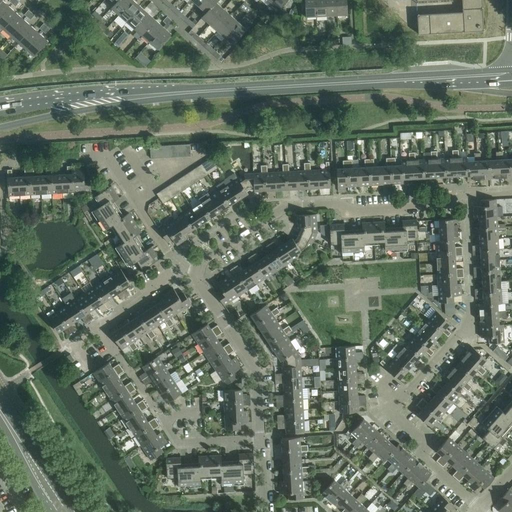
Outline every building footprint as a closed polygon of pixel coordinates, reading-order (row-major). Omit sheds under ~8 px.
[(0,2),(0,17),(9,7),(2,1),(2,0),(0,2)] [(118,0),(115,4),(111,8),(119,15),(133,0),(132,0),(118,0)] [(140,7),(133,0),(119,15),(126,22),(140,7)] [(165,0),(163,0),(162,2),(169,8),(172,5),(165,0)] [(204,0),(198,7),(206,13),(206,14),(216,3),(218,0),(204,0)] [(273,0),(271,3),(279,10),(288,0),(273,0)] [(316,17),(315,0),(304,0),(306,17),(316,17)] [(325,0),(315,0),(316,17),(326,16),(325,0)] [(335,0),(325,0),(326,16),(337,16),(335,0)] [(346,0),(335,0),(337,16),(347,15),(346,0)] [(418,28),(418,35),(483,31),(481,0),(415,0),(416,1),(432,0),(461,0),(462,12),(417,15),(418,28)] [(206,14),(206,13),(201,18),(209,25),(223,9),(216,3),(206,14)] [(172,5),(169,8),(177,15),(180,12),(172,5)] [(9,7),(0,17),(0,26),(3,29),(17,14),(9,7)] [(148,14),(140,7),(126,22),(134,29),(148,14)] [(223,9),(209,25),(217,32),(231,16),(223,9)] [(180,12),(177,15),(185,22),(187,19),(180,12)] [(17,14),(3,29),(11,36),(25,21),(17,14)] [(148,14),(134,29),(142,36),(155,21),(148,14)] [(231,16),(217,32),(225,38),(239,23),(231,16)] [(187,19),(185,22),(192,29),(195,26),(187,19)] [(25,21),(11,36),(18,43),(32,28),(25,21)] [(155,21),(142,36),(149,43),(163,27),(155,21)] [(239,23),(225,38),(233,46),(247,30),(239,23)] [(163,27),(149,43),(157,50),(171,34),(163,27)] [(32,28),(18,43),(26,50),(40,34),(32,28)] [(107,29),(104,33),(110,38),(113,34),(107,29)] [(188,33),(196,40),(198,37),(191,30),(188,33)] [(125,31),(114,44),(118,47),(129,35),(125,31)] [(40,34),(26,50),(34,57),(48,42),(40,34)] [(198,37),(196,40),(203,47),(206,44),(198,37)] [(206,44),(203,47),(211,54),(214,51),(206,44)] [(214,51),(211,54),(219,60),(221,57),(214,51)] [(141,53),(136,59),(139,61),(144,56),(141,53)] [(180,145),(170,146),(171,158),(181,157),(180,145)] [(190,145),(180,145),(181,157),(191,157),(190,145)] [(161,158),(160,146),(150,147),(151,159),(161,158)] [(170,146),(160,146),(161,158),(171,158),(170,146)] [(452,158),(456,158),(457,176),(467,176),(467,162),(467,158),(467,157),(459,158),(458,154),(452,154),(452,158)] [(431,159),(434,159),(435,178),(446,177),(445,159),(437,159),(437,155),(431,156),(431,159)] [(409,161),(412,160),(413,179),(424,178),(423,160),(415,160),(415,156),(409,157),(409,161)] [(496,160),(499,160),(500,178),(511,178),(510,159),(502,160),(502,156),(496,156),(496,160)] [(467,158),(467,162),(467,176),(467,180),(478,180),(477,161),(474,161),(474,158),(474,157),(467,158)] [(474,161),(477,161),(478,180),(489,179),(488,160),(481,161),(480,157),(474,158),(474,161)] [(211,158),(202,164),(208,174),(217,168),(211,158)] [(456,158),(452,158),(445,159),(446,177),(457,176),(456,158)] [(434,159),(431,159),(423,160),(424,178),(435,178),(434,159)] [(401,161),(401,165),(402,165),(402,179),(403,179),(413,179),(412,160),(409,161),(401,161)] [(496,160),(488,160),(489,179),(500,178),(499,160),(496,160)] [(326,170),(318,170),(319,189),(331,188),(329,162),(325,162),(326,170)] [(202,164),(193,170),(199,180),(208,174),(202,164)] [(402,165),(401,165),(391,166),(392,184),(403,184),(403,179),(402,179),(402,165)] [(391,166),(380,167),(381,185),(392,184),(391,166)] [(304,171),(307,171),(308,189),(319,189),(318,170),(311,171),(310,167),(304,167),(304,171)] [(369,167),(359,168),(360,186),(370,186),(369,167)] [(380,167),(369,167),(370,186),(381,185),(380,167)] [(283,172),(286,172),(287,191),(298,190),(297,171),(289,172),(289,168),(282,168),(283,172)] [(349,187),(348,168),(337,169),(338,188),(349,187)] [(359,168),(348,168),(349,187),(360,186),(359,168)] [(72,170),(72,172),(72,174),(73,174),(74,193),(91,192),(90,177),(84,177),(84,169),(72,170)] [(261,173),(264,173),(265,192),(276,191),(275,173),(267,173),(267,169),(261,170),(261,173)] [(193,170),(184,176),(190,186),(199,180),(193,170)] [(304,171),(297,171),(298,190),(308,189),(307,171),(304,171)] [(283,172),(275,173),(276,191),(287,191),(286,172),(283,172)] [(264,173),(261,173),(253,174),(254,187),(254,192),(265,192),(264,173)] [(72,174),(62,175),(63,193),(74,193),(73,174),(72,174)] [(244,174),(228,185),(238,200),(248,194),(245,189),(248,187),(254,187),(253,174),(244,174)] [(51,175),(40,176),(41,194),(52,194),(51,175)] [(62,175),(51,175),(52,194),(63,193),(62,175)] [(40,176),(30,177),(31,195),(41,194),(40,176)] [(184,176),(175,182),(181,192),(190,186),(184,176)] [(20,196),(19,177),(8,178),(9,196),(20,196)] [(30,177),(19,177),(20,196),(31,195),(30,177)] [(175,182),(166,188),(172,198),(181,192),(175,182)] [(228,185),(219,191),(229,206),(238,200),(228,185)] [(101,206),(94,210),(100,219),(115,209),(111,203),(114,202),(119,198),(111,186),(95,197),(101,206)] [(172,198),(166,188),(156,194),(159,197),(163,204),(172,198)] [(219,191),(210,196),(220,212),(229,206),(219,191)] [(210,196),(201,202),(211,218),(220,212),(210,196)] [(474,219),(478,218),(497,217),(496,199),(481,200),(481,206),(473,207),(474,219)] [(201,202),(192,208),(202,224),(211,218),(201,202)] [(192,208),(183,214),(193,230),(202,224),(192,208)] [(115,209),(100,219),(107,229),(113,225),(119,234),(135,223),(129,213),(121,218),(115,209)] [(183,214),(174,220),(184,236),(184,235),(193,230),(183,214)] [(304,230),(301,236),(313,242),(317,233),(316,214),(297,215),(298,227),(304,227),(304,230)] [(478,218),(479,229),(497,228),(497,224),(497,217),(478,218)] [(436,235),(439,234),(439,231),(458,230),(457,219),(439,220),(439,228),(435,228),(436,235)] [(184,236),(174,220),(159,230),(167,242),(172,239),(177,246),(187,239),(184,235),(184,236)] [(417,220),(402,221),(402,227),(403,230),(406,230),(407,240),(418,240),(417,220)] [(384,222),(373,223),(374,242),(384,242),(385,250),(396,249),(395,230),(385,231),(384,222)] [(134,237),(136,236),(141,232),(135,223),(119,234),(124,242),(118,246),(124,256),(139,246),(134,237)] [(352,251),(364,251),(364,243),(374,242),(373,223),(362,223),(362,232),(351,233),(352,251)] [(343,252),(341,231),(344,231),(344,224),(329,225),(330,245),(341,244),(342,252),(343,252)] [(497,228),(479,229),(479,240),(498,239),(498,231),(501,231),(501,224),(497,224),(497,228)] [(402,227),(395,227),(395,230),(396,249),(396,252),(407,251),(407,248),(407,240),(406,230),(403,230),(402,227)] [(439,231),(439,234),(440,241),(440,242),(454,241),(454,242),(458,241),(458,230),(439,231)] [(343,252),(352,251),(351,233),(344,233),(344,231),(341,231),(343,252)] [(292,239),(283,245),(293,260),(308,250),(313,242),(301,236),(298,241),(295,243),(292,239)] [(498,239),(479,240),(480,250),(499,249),(498,239)] [(435,242),(436,253),(455,252),(454,242),(454,241),(440,242),(440,241),(435,242)] [(270,254),(265,257),(275,272),(284,266),(274,251),(272,249),(269,244),(265,247),(270,254)] [(283,245),(274,251),(284,266),(293,260),(283,245)] [(124,256),(130,265),(137,261),(143,270),(159,259),(151,247),(144,252),(139,246),(124,256)] [(499,249),(480,250),(481,261),(499,260),(499,249)] [(455,252),(436,253),(437,264),(455,263),(455,252)] [(93,257),(88,260),(94,268),(103,263),(97,254),(93,257)] [(265,257),(256,263),(266,278),(275,272),(265,257)] [(473,268),(473,272),(500,271),(499,260),(481,261),(481,267),(473,268)] [(256,263),(247,269),(257,284),(266,278),(256,263)] [(455,263),(437,264),(437,274),(456,274),(455,263)] [(233,268),(238,275),(248,290),(257,284),(247,269),(242,272),(237,266),(233,268)] [(233,277),(229,280),(229,281),(239,296),(248,290),(238,275),(233,268),(229,271),(233,277)] [(112,276),(122,291),(126,298),(130,295),(126,289),(131,285),(121,270),(112,276)] [(500,271),(473,272),(474,277),(481,277),(482,283),(500,282),(500,271)] [(456,274),(437,274),(438,285),(456,284),(456,274)] [(118,294),(119,296),(122,300),(126,298),(122,291),(112,276),(102,282),(113,297),(118,294)] [(229,281),(229,280),(227,277),(217,283),(221,290),(216,293),(224,306),(239,296),(229,281)] [(290,277),(284,281),(288,287),(294,283),(290,277)] [(102,282),(93,288),(104,303),(108,310),(112,307),(110,304),(108,303),(108,301),(108,300),(113,297),(102,282)] [(474,289),(475,294),(501,293),(500,282),(482,283),(482,289),(474,289)] [(456,284),(438,285),(439,303),(454,302),(453,296),(461,295),(461,283),(456,284)] [(100,306),(101,308),(104,312),(108,310),(104,303),(93,288),(84,293),(95,309),(100,306)] [(163,295),(166,299),(166,298),(176,314),(191,304),(183,292),(178,295),(173,289),(163,295)] [(94,319),(90,312),(95,309),(84,293),(75,299),(85,315),(87,317),(90,321),(94,319)] [(483,298),(483,304),(483,305),(497,304),(502,304),(501,293),(475,294),(475,299),(483,298)] [(166,298),(166,299),(157,304),(167,320),(170,318),(176,314),(166,298)] [(75,299),(66,305),(76,321),(85,315),(75,299)] [(157,304),(148,310),(158,326),(165,322),(167,325),(172,321),(170,318),(167,320),(157,304)] [(479,304),(479,315),(498,314),(498,311),(497,304),(483,305),(483,304),(479,304)] [(66,305),(57,311),(67,327),(76,321),(66,305)] [(251,315),(257,325),(272,314),(270,312),(266,305),(251,315)] [(148,310),(139,316),(149,332),(152,330),(158,326),(148,310)] [(67,327),(57,311),(48,317),(58,333),(67,327)] [(436,311),(429,319),(442,332),(450,323),(436,311)] [(498,314),(479,315),(480,326),(499,325),(498,318),(502,317),(501,311),(498,311),(498,314)] [(272,314),(257,325),(263,334),(278,323),(274,317),(272,314)] [(139,316),(130,322),(140,338),(146,333),(149,337),(154,333),(152,330),(149,332),(139,316)] [(429,319),(421,327),(435,340),(442,332),(429,319)] [(130,322),(121,328),(131,343),(134,342),(140,338),(130,322)] [(278,323),(263,334),(269,343),(284,332),(282,330),(278,323)] [(192,334),(198,343),(213,333),(207,324),(192,334)] [(499,325),(480,326),(481,338),(489,337),(489,343),(504,343),(503,324),(499,325)] [(421,327),(414,335),(428,348),(435,340),(421,327)] [(131,343),(121,328),(112,334),(122,350),(128,345),(130,348),(136,345),(134,342),(131,343)] [(284,332),(269,343),(274,352),(290,342),(286,335),(284,332)] [(213,333),(198,343),(204,352),(219,342),(213,333)] [(414,335),(407,343),(421,356),(428,348),(414,335)] [(290,342),(274,352),(281,361),(282,360),(283,362),(283,367),(288,367),(301,367),(300,357),(296,350),(299,348),(299,345),(294,339),(290,342)] [(219,342),(204,352),(210,362),(225,351),(219,342)] [(398,354),(400,351),(414,364),(421,356),(407,343),(402,349),(399,347),(395,351),(398,354)] [(336,347),(337,359),(355,358),(355,346),(336,347)] [(178,347),(173,350),(177,357),(181,354),(182,354),(178,347)] [(472,347),(465,356),(479,368),(481,366),(486,360),(472,347)] [(225,351),(210,362),(216,371),(231,361),(231,360),(225,351)] [(398,354),(393,360),(406,372),(414,364),(400,351),(398,354)] [(71,354),(65,358),(69,364),(75,360),(71,354)] [(142,367),(146,372),(145,373),(144,375),(142,374),(139,376),(142,380),(164,366),(158,356),(142,367)] [(465,356),(458,364),(471,376),(476,371),(479,373),(484,368),(481,366),(479,368),(465,356)] [(358,357),(355,358),(337,359),(337,369),(356,368),(355,362),(363,362),(363,357),(358,357)] [(231,361),(216,371),(225,385),(238,377),(234,372),(241,368),(235,358),(231,360),(231,361)] [(140,359),(131,365),(134,369),(143,364),(140,359)] [(379,363),(385,368),(399,380),(406,372),(393,360),(388,365),(382,360),(379,363)] [(93,373),(100,382),(115,372),(109,363),(93,373)] [(458,364),(450,372),(464,384),(462,387),(465,389),(469,384),(466,382),(471,376),(458,364)] [(142,380),(145,384),(151,380),(154,385),(170,375),(164,366),(142,380)] [(282,367),(283,379),(301,377),(301,367),(288,367),(283,367),(282,367)] [(364,379),(364,374),(356,374),(356,368),(337,369),(338,380),(356,379),(359,379),(364,379)] [(115,372),(100,382),(106,391),(121,381),(115,372)] [(175,372),(170,375),(154,385),(160,394),(176,384),(181,380),(175,372)] [(443,380),(446,383),(457,392),(462,387),(464,384),(450,372),(443,380)] [(275,384),(283,383),(283,389),(302,388),(301,377),(283,379),(280,379),(275,379),(275,384)] [(498,378),(494,381),(499,386),(504,381),(500,377),(498,378)] [(356,379),(338,380),(339,391),(357,390),(356,379)] [(121,381),(106,391),(111,400),(127,390),(121,381)] [(446,383),(439,391),(453,403),(461,395),(457,392),(446,383)] [(156,402),(163,398),(166,403),(182,393),(176,384),(160,394),(158,395),(154,398),(156,402)] [(302,388),(283,389),(284,400),(303,399),(302,388)] [(224,401),(224,402),(250,400),(250,395),(242,396),(242,389),(236,390),(218,391),(219,401),(224,401)] [(127,390),(111,400),(117,409),(133,399),(127,390)] [(357,390),(339,391),(339,402),(358,401),(357,390)] [(439,391),(432,399),(446,411),(453,403),(439,391)] [(133,399),(117,409),(123,418),(139,408),(133,399)] [(276,405),(284,405),(285,411),(303,410),(303,399),(284,400),(282,400),(276,401),(276,405)] [(432,399),(425,407),(439,419),(446,411),(432,399)] [(250,400),(224,402),(225,412),(243,411),(243,406),(250,405),(250,400)] [(358,401),(339,402),(340,413),(358,412),(358,401)] [(498,408),(491,416),(505,429),(511,421),(511,406),(511,405),(504,413),(498,408)] [(439,419),(425,407),(417,415),(431,428),(439,419)] [(139,408),(123,418),(129,427),(145,417),(139,408)] [(277,417),(277,422),(304,421),(303,410),(285,411),(285,417),(277,417)] [(243,411),(225,412),(226,430),(235,430),(240,429),(240,423),(248,423),(247,411),(243,411)] [(483,425),(489,430),(482,438),(497,451),(507,440),(500,434),(505,429),(491,416),(483,425)] [(145,417),(129,427),(135,436),(151,426),(145,417)] [(359,445),(362,442),(359,440),(372,426),(363,419),(351,432),(357,438),(355,441),(359,445)] [(304,421),(277,422),(278,427),(286,427),(286,433),(304,432),(304,421)] [(151,426),(135,436),(141,445),(157,435),(151,426)] [(372,426),(359,440),(362,442),(368,447),(380,433),(372,426)] [(157,435),(141,445),(151,460),(163,452),(160,447),(167,443),(160,433),(157,435)] [(380,433),(368,447),(373,452),(371,455),(376,459),(378,457),(376,454),(388,441),(380,433)] [(436,451),(445,459),(457,445),(448,437),(436,451)] [(281,439),(282,450),(300,449),(300,446),(300,438),(281,439)] [(388,441),(376,454),(378,457),(384,462),(387,459),(387,458),(396,448),(396,447),(388,441)] [(387,458),(387,459),(392,463),(390,466),(395,470),(397,468),(395,466),(407,452),(398,444),(396,447),(396,448),(387,458)] [(300,449),(282,450),(282,461),(301,460),(301,452),(304,452),(304,445),(300,446),(300,449)] [(457,445),(445,459),(453,466),(465,452),(457,445)] [(395,466),(397,468),(403,473),(415,459),(407,452),(395,466)] [(465,452),(453,466),(461,473),(473,459),(465,452)] [(239,464),(232,464),(233,482),(236,482),(244,482),(244,474),(254,473),(253,453),(239,454),(239,464)] [(221,455),(210,456),(211,476),(221,475),(221,483),(233,482),(232,464),(221,465),(221,455)] [(199,466),(188,466),(189,485),(201,484),(200,476),(211,476),(210,456),(198,457),(199,466)] [(178,486),(179,486),(178,464),(181,464),(180,458),(166,458),(167,478),(178,478),(178,486)] [(415,459),(403,473),(408,478),(406,481),(411,485),(413,482),(411,480),(423,466),(415,459)] [(461,473),(468,480),(469,480),(481,466),(473,459),(461,473)] [(301,460),(282,461),(283,471),(302,470),(301,467),(301,460)] [(188,466),(181,467),(181,464),(178,464),(179,486),(184,485),(189,485),(188,466)] [(423,466),(411,480),(413,482),(419,487),(420,487),(425,481),(432,473),(423,466)] [(469,480),(468,480),(465,483),(474,491),(480,485),(484,489),(494,478),(481,466),(469,480)] [(283,471),(284,482),(302,481),(302,474),(306,473),(305,467),(301,467),(302,470),(283,471)] [(322,493),(330,501),(342,487),(340,485),(334,480),(322,493)] [(284,482),(279,482),(280,494),(288,493),(289,500),(303,499),(302,481),(284,482)] [(425,481),(420,487),(429,495),(435,490),(425,481)] [(342,487),(330,501),(338,508),(350,494),(345,489),(347,486),(343,482),(340,485),(342,487)] [(498,511),(499,511),(511,511),(511,485),(499,500),(504,504),(498,511)] [(432,496),(438,501),(431,510),(433,511),(450,511),(449,511),(453,506),(436,491),(432,496)] [(350,494),(338,508),(342,511),(349,511),(359,502),(356,499),(350,494)] [(359,502),(349,511),(363,511),(367,509),(361,504),(363,501),(359,497),(356,499),(359,502)]
